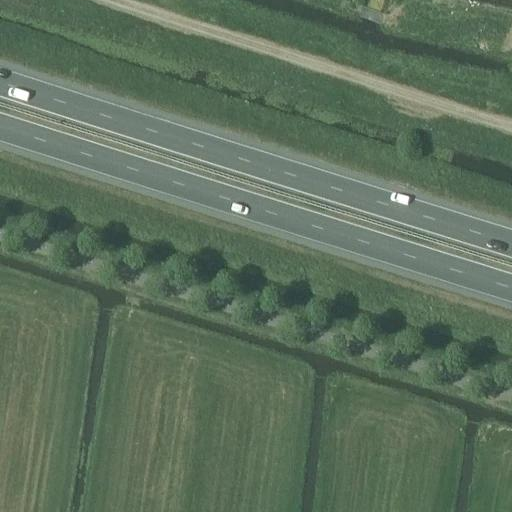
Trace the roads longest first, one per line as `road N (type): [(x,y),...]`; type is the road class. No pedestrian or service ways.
road 1 (trunk): [(511,245),(0,83)]
road 2 (trunk): [(0,127),(511,289)]
road 3 (track): [(511,127),(99,0)]
